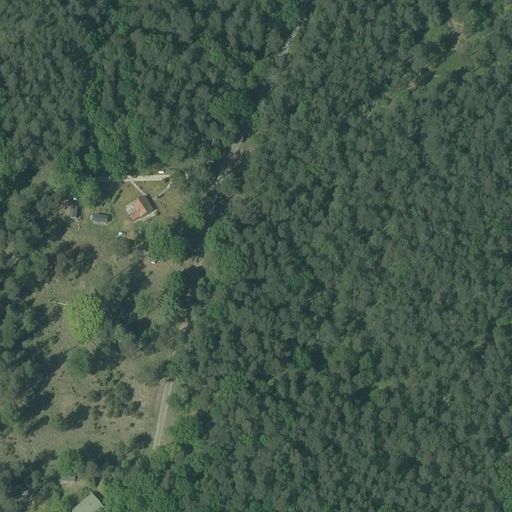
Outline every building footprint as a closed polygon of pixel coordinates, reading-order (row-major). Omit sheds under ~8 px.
[(80,176),(69,176),(66,176),(65,190),(69,190),(70,188),(80,187),(80,176)] [(129,217),(132,223),(139,218),(140,220),(153,212),(144,198),(131,206),(135,213),(129,217)] [(107,224),(108,218),(96,216),(95,223),(107,224)] [(130,243),(114,240),(112,249),(128,252),(130,243)] [(72,511),(106,511),(91,495),(72,511)]
